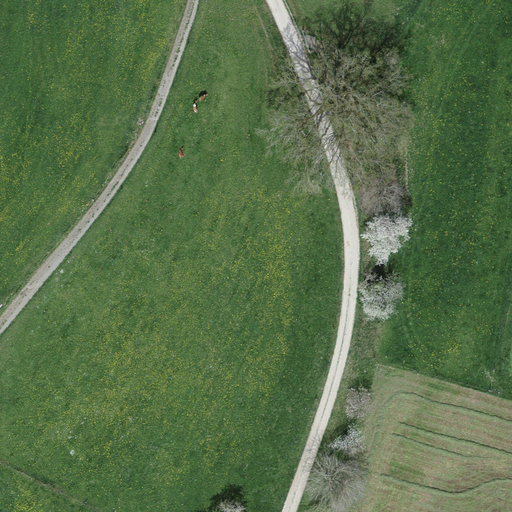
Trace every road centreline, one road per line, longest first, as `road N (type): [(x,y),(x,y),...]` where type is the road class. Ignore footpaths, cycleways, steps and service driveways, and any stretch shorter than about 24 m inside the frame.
road 1 (track): [(290,511),(351,314),(351,197),(278,0)]
road 2 (track): [(199,0),(150,132),(0,332)]
